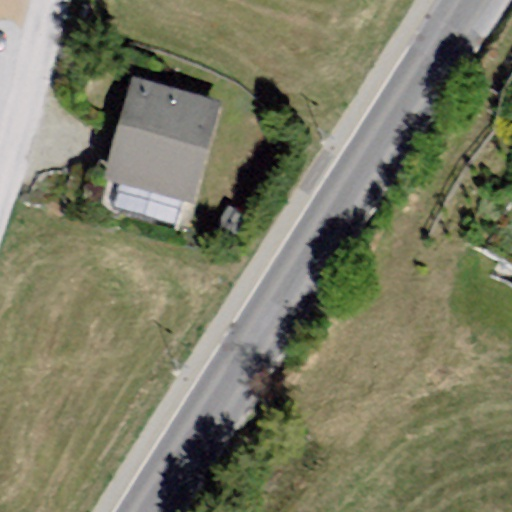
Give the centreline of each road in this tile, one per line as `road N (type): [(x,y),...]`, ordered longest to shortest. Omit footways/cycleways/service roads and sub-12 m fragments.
road 1 (tertiary): [(148,511),(472,0)]
road 2 (residential): [(49,0),(0,161)]
